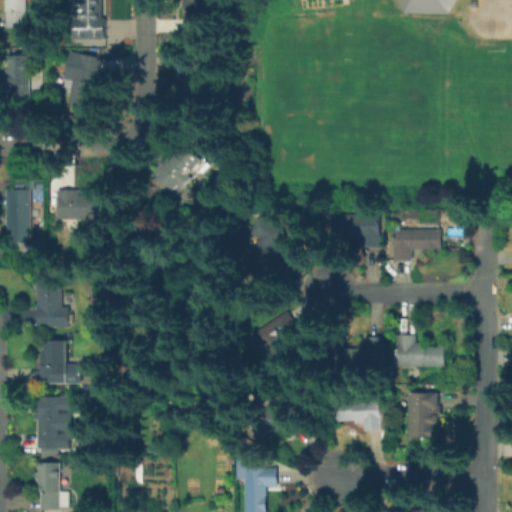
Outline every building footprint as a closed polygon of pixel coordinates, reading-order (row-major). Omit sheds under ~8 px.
[(7,30),(7,0),(30,0),(30,30),(7,30)] [(104,0),(104,21),(109,21),(109,38),(80,38),(80,0),(104,0)] [(186,21),(186,0),(215,0),(215,21),(186,21)] [(511,0),(396,0),(404,13),(448,15),(458,0),(511,0)] [(73,55),(103,60),(95,110),(70,106),(74,83),(67,82),(73,55)] [(11,105),(11,56),(33,56),(33,105),(11,105)] [(188,110),(188,66),(211,66),(211,110),(188,110)] [(148,175),(187,133),(213,157),(208,163),(211,166),(180,200),(148,175)] [(8,244),(8,191),(35,191),(35,244),(8,244)] [(76,192),(76,198),(90,198),(90,194),(104,194),(104,198),(111,198),(111,221),(61,221),(61,206),(56,206),(56,192),(76,192)] [(383,235),(383,249),(363,249),(363,235),(340,235),(340,216),(383,217),(383,235)] [(258,217),(287,234),(273,259),(284,265),(274,282),(246,265),(260,241),(249,235),(258,217)] [(395,235),(441,235),(441,251),(415,251),(415,262),(395,262),(395,235)] [(63,283),(63,308),(70,308),(70,327),(40,327),(41,283),(63,283)] [(294,347),(272,360),(265,347),(264,347),(258,333),(289,314),(301,331),(290,339),(294,347)] [(390,367),(344,367),(344,347),(366,347),(366,337),(390,337),(390,367)] [(420,345),(420,349),(448,349),(448,367),(400,367),(400,345),(399,345),(399,337),(420,337),(420,345)] [(72,385),(41,385),(42,341),(72,341),(72,360),(72,385)] [(412,394),(443,394),(443,440),(412,440),(412,394)] [(40,449),(40,397),(74,397),(74,449),(40,449)] [(391,403),(391,432),(367,432),(367,423),(343,423),(343,403),(391,403)] [(238,481),(238,461),(260,461),(260,469),(279,469),(279,490),(269,490),(269,511),(247,511),(247,481),(238,481)] [(64,464),(64,494),(71,494),(71,510),(41,509),(42,463),(64,464)]
